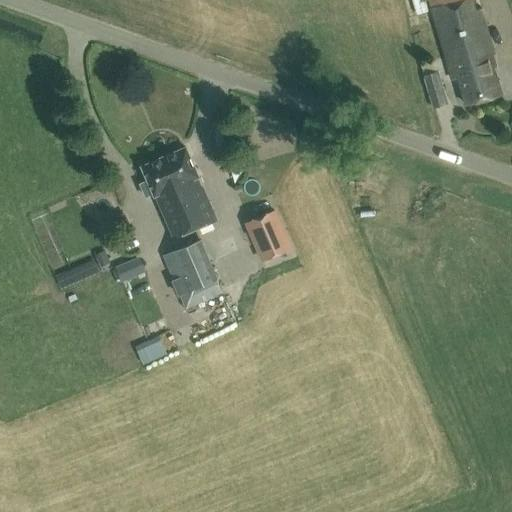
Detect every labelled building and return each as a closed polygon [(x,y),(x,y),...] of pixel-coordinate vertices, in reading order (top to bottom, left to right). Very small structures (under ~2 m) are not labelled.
[(412,0),(417,15),(428,11),(425,0),(412,0)] [(475,9),(472,0),(430,0),(454,78),(459,77),(466,103),(501,92),(489,53),(494,52),(481,7),(475,9)] [(434,108),(449,104),(438,71),(434,60),(420,64),(423,76),(434,108)] [(163,154),(195,225),(215,217),(200,183),(202,182),(203,180),(201,174),(198,173),(186,144),(163,154)] [(174,234),(195,225),(163,154),(141,163),(154,192),(156,191),(174,234)] [(123,210),(109,216),(116,231),(129,225),(123,210)] [(291,248),(275,211),(248,223),(264,260),(291,248)] [(185,305),(221,290),(199,237),(163,252),(185,305)] [(140,256),(123,264),(115,267),(122,282),(146,272),(140,256)] [(142,367),(165,357),(159,344),(136,354),(142,367)]
